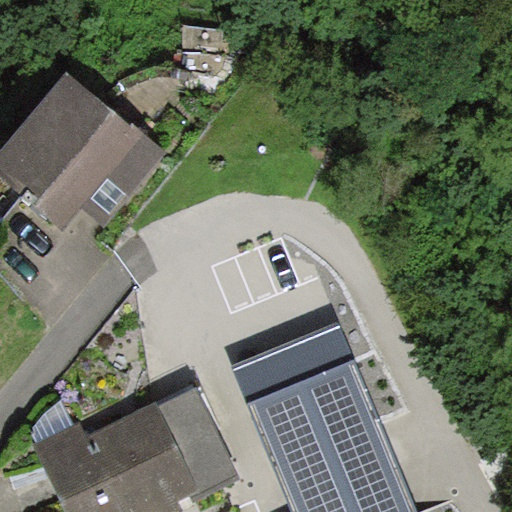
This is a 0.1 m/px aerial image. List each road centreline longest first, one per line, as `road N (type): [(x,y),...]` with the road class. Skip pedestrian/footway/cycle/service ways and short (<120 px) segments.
road 1 (residential): [(481,511),(346,266),(304,218),(261,208),(225,212),(203,241)]
road 2 (residential): [(0,420),(126,257),(203,241)]
road 3 (residential): [(203,241),(196,278),(202,326),(233,444),(261,511)]
